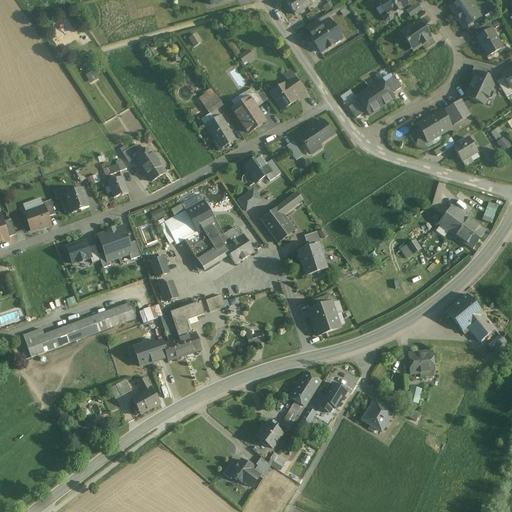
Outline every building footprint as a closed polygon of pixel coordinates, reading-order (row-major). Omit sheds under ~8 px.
[(287,0),(285,2),(295,16),(311,4),(308,0),(287,0)] [(379,0),(379,3),(380,6),(386,15),(384,16),(383,19),(385,22),(389,22),(392,21),(393,17),(392,16),(406,6),(407,3),(405,1),(403,0),(402,0),(379,0)] [(461,0),(452,6),(450,8),(464,29),(480,18),(475,11),(476,10),(471,3),(470,4),(467,0),(461,0)] [(322,6),(325,12),(332,8),(329,2),(322,6)] [(408,19),(419,10),(414,3),(403,12),(408,19)] [(316,21),(305,28),(311,36),(322,29),(320,27),(316,21)] [(329,21),(320,27),(322,29),(311,36),(313,39),(311,41),(320,53),(326,49),(327,50),(333,46),(331,43),(337,38),(333,32),(335,30),(329,21)] [(419,21),(410,27),(409,27),(400,33),(406,43),(406,44),(407,44),(411,42),(414,47),(419,43),(421,46),(431,39),(419,21)] [(489,23),(475,31),(478,38),(491,30),(493,29),(489,23)] [(491,30),(478,38),(475,39),(486,58),(502,49),(491,30)] [(202,43),(196,34),(188,39),(194,48),(202,43)] [(431,39),(421,46),(425,51),(435,44),(431,39)] [(249,51),(243,55),(247,60),(252,57),(249,51)] [(487,70),(473,67),(471,76),(475,77),(484,82),(486,76),(487,70)] [(511,68),(502,75),(510,90),(511,88),(511,68)] [(284,84),(270,94),(282,111),(296,102),(292,96),(295,94),(296,94),(302,90),(290,72),(284,77),(289,84),(285,86),(284,84)] [(484,82),(475,77),(466,97),(483,105),(486,99),(489,100),(491,99),(493,96),(492,94),(490,93),(492,87),(486,76),(484,82)] [(394,77),(383,85),(390,96),(401,88),(394,77)] [(383,85),(381,81),(369,90),(381,108),(393,100),(390,96),(383,85)] [(260,90),(255,94),(252,89),(244,94),(248,99),(255,109),(267,100),(260,90)] [(381,108),(369,90),(357,98),(359,101),(366,112),(369,116),(381,108)] [(216,97),(203,106),(209,114),(222,106),(216,97)] [(248,99),(232,110),(248,134),(264,123),(255,109),(248,99)] [(359,101),(348,109),(355,120),(366,112),(359,101)] [(470,116),(461,101),(444,111),(453,126),(470,116)] [(441,111),(429,118),(429,117),(424,120),(424,121),(417,126),(420,132),(419,132),(422,138),(423,137),(427,143),(451,129),(441,111)] [(221,117),(205,126),(220,150),(235,141),(221,117)] [(323,122),(299,137),(305,146),(314,140),(317,146),(332,136),(323,122)] [(505,124),(500,127),(504,134),(510,131),(505,124)] [(498,128),(491,133),(496,140),(503,135),(498,128)] [(468,139),(453,148),(461,162),(464,167),(472,163),(469,158),(477,153),(468,139)] [(314,140),(305,146),(312,156),(320,150),(317,146),(314,140)] [(302,156),(293,143),(287,147),(296,161),(302,156)] [(443,146),(433,152),(436,157),(446,151),(443,146)] [(154,157),(149,149),(145,152),(145,155),(137,160),(136,163),(138,166),(141,166),(152,182),(165,174),(162,170),(165,167),(162,162),(159,165),(154,158),(154,157)] [(265,166),(258,157),(244,168),(255,184),(266,176),(270,173),(265,166)] [(12,160),(4,163),(6,169),(8,169),(9,171),(15,168),(12,160)] [(120,160),(115,162),(117,165),(107,169),(110,176),(127,170),(120,160)] [(271,161),(265,166),(270,173),(266,176),(270,182),(280,174),(271,161)] [(80,169),(75,172),(81,183),(86,180),(80,169)] [(122,177),(108,183),(114,198),(121,196),(128,194),(122,177)] [(238,201),(247,213),(264,200),(254,188),(238,201)] [(82,190),(65,196),(71,213),(79,210),(79,211),(88,207),(82,190)] [(297,194),(277,208),(282,215),(302,201),(297,194)] [(203,202),(199,195),(181,205),(185,212),(197,233),(210,226),(219,239),(223,236),(216,223),(215,223),(203,202)] [(40,200),(23,206),(26,214),(24,215),(31,232),(38,229),(39,230),(50,225),(47,218),(44,208),(43,208),(42,204),(40,200)] [(50,201),(42,204),(43,208),(44,208),(47,218),(55,215),(50,201)] [(181,205),(171,211),(175,218),(185,212),(181,205)] [(485,232),(451,207),(438,225),(441,227),(436,233),(443,238),(448,232),(472,250),(485,232)] [(159,224),(170,220),(165,208),(154,212),(159,224)] [(277,208),(260,221),(277,244),(294,232),(286,221),(287,221),(286,220),(282,215),(277,208)] [(175,218),(164,224),(174,242),(176,245),(183,241),(197,233),(185,212),(175,218)] [(10,220),(2,223),(8,238),(16,235),(10,220)] [(174,242),(164,224),(161,226),(164,234),(170,245),(174,242)] [(197,233),(183,241),(197,261),(204,272),(205,273),(214,267),(219,264),(218,263),(229,256),(224,248),(241,236),(236,228),(223,236),(219,239),(210,226),(197,233)] [(114,229),(108,231),(108,233),(98,237),(107,262),(132,254),(122,228),(114,231),(114,229)] [(241,236),(224,248),(229,256),(235,266),(253,254),(242,236),(241,236)] [(415,241),(407,246),(413,255),(420,250),(415,241)] [(88,250),(85,242),(66,248),(72,265),(77,263),(78,264),(85,261),(85,260),(89,259),(89,255),(89,259),(91,258),(88,251),(88,250)] [(413,255),(407,246),(401,250),(407,259),(413,255)] [(318,247),(300,252),(309,277),(326,271),(318,247)] [(162,259),(150,264),(156,278),(168,274),(162,259)] [(171,283),(159,288),(165,303),(177,298),(171,283)] [(466,293),(445,310),(461,330),(466,326),(482,313),(466,293)] [(221,296),(206,301),(210,313),(225,308),(221,296)] [(328,297),(311,303),(314,309),(331,303),(328,297)] [(314,309),(308,311),(312,324),(335,316),(331,303),(314,309)] [(43,336),(49,351),(135,320),(129,304),(43,336)] [(181,323),(185,322),(204,315),(200,304),(170,314),(175,326),(181,324),(181,323)] [(482,313),(466,326),(472,332),(470,333),(473,337),(474,335),(478,340),(494,327),(482,313)] [(170,335),(177,333),(175,326),(170,314),(160,318),(166,336),(170,335)] [(335,316),(312,324),(317,337),(339,329),(335,316)] [(177,333),(184,357),(201,351),(195,334),(186,337),(184,333),(189,332),(185,322),(181,323),(181,324),(175,326),(177,333)] [(41,330),(23,336),(31,358),(49,351),(43,336),(41,330)] [(261,334),(251,337),(249,330),(244,331),(245,334),(250,332),(254,344),(263,341),(261,334)] [(168,362),(184,357),(177,333),(170,335),(172,343),(163,346),(168,362)] [(500,335),(486,345),(492,352),(505,342),(500,335)] [(134,348),(140,367),(157,362),(152,348),(154,347),(152,345),(149,343),(134,348)] [(433,351),(410,354),(413,374),(415,374),(415,380),(424,379),(423,373),(436,371),(433,351)] [(320,383),(305,373),(289,398),(295,401),(304,407),(320,383)] [(407,376),(400,377),(402,391),(409,390),(407,376)] [(160,404),(146,378),(137,383),(143,394),(132,400),(136,408),(133,410),(137,416),(140,415),(160,404)] [(125,381),(116,386),(121,396),(131,391),(125,381)] [(346,393),(333,385),(324,399),(319,408),(328,414),(332,407),(336,410),(346,393)] [(410,400),(421,401),(422,388),(411,387),(410,400)] [(324,399),(318,395),(312,404),(319,408),(324,399)] [(304,407),(295,401),(288,413),(299,420),(306,409),(304,407)] [(393,413),(374,401),(361,421),(381,433),(393,413)] [(419,415),(407,408),(403,415),(415,422),(419,415)] [(316,415),(306,409),(299,420),(298,422),(307,428),(316,415)] [(299,420),(288,413),(283,420),(294,428),(298,422),(299,420)] [(294,428),(283,420),(279,426),(291,433),(294,428)] [(283,434),(268,423),(257,438),(272,449),(283,434)] [(271,461),(283,468),(288,461),(275,453),(271,461)] [(262,480),(270,467),(261,459),(256,465),(257,467),(253,472),(259,477),(258,477),(262,480)] [(245,464),(241,461),(236,467),(230,475),(232,477),(242,484),(243,482),(246,479),(253,484),(258,477),(259,477),(253,472),(251,471),(252,469),(253,468),(252,465),(249,463),(246,462),(245,464)] [(236,467),(231,464),(223,475),(229,480),(232,477),(230,475),(236,467)] [(253,484),(246,479),(243,482),(250,488),(253,484)]
